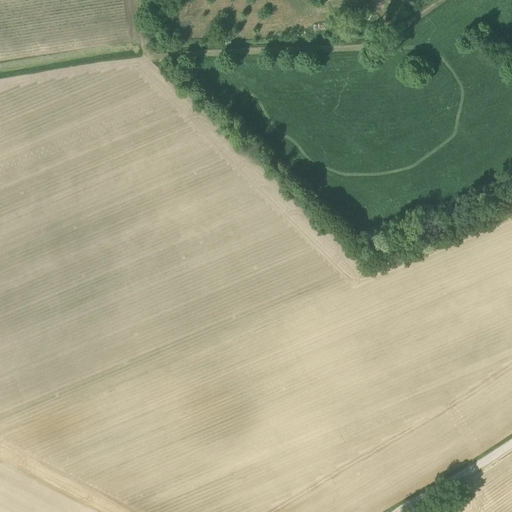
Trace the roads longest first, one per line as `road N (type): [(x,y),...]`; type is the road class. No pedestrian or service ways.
road 1 (track): [(448,0),(384,42),(355,48),(145,55),(135,0)]
road 2 (track): [(403,511),(511,443)]
